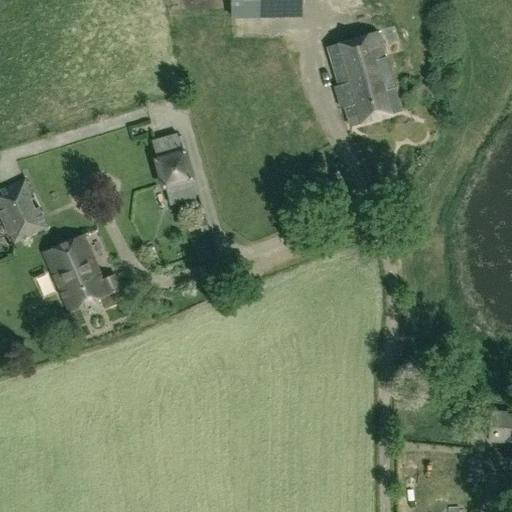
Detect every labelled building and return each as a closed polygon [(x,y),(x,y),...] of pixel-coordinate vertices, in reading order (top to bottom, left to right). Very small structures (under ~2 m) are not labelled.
[(229,0),(230,19),(302,18),(301,0),(229,0)] [(399,110),(376,30),(324,45),(336,84),(332,85),(337,102),(341,101),(348,125),(399,110)] [(172,135),(151,142),(169,205),(194,198),(176,134),(172,135)] [(34,207),(29,198),(35,196),(25,177),(0,188),(0,216),(12,243),(48,228),(40,206),(34,207)] [(368,230),(353,229),(353,242),(367,243),(368,230)] [(102,280),(83,234),(43,251),(69,312),(117,291),(110,277),(102,280)] [(511,442),(511,412),(491,411),(488,441),(511,442)]
